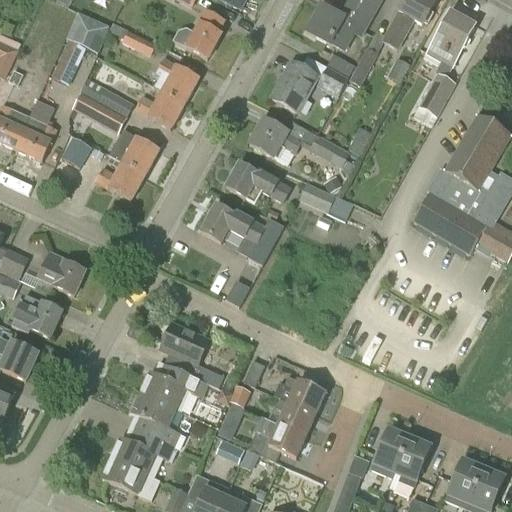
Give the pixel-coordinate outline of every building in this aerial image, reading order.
[(167,0),(191,12),(197,0),(167,0)] [(246,4),(239,0),(219,0),(218,3),(240,15),(246,4)] [(354,35),(354,36),(360,39),(382,0),(352,0),(340,21),(340,22),(342,23),(340,27),(354,35)] [(422,29),(434,7),(421,0),(406,0),(398,16),(399,16),(383,45),(397,53),(413,24),(422,29)] [(340,22),(340,21),(320,10),(306,36),(329,49),(330,46),(344,54),(354,36),(354,35),(340,27),(342,23),(340,22)] [(217,37),(224,26),(204,15),(197,27),(199,28),(195,36),(186,32),(178,35),(172,45),(186,53),(207,64),(221,39),(217,37)] [(446,83),(452,72),(475,30),(454,18),(449,15),(448,18),(426,57),(440,65),(441,66),(435,77),(436,78),(446,83)] [(97,58),(107,36),(79,23),(51,82),(67,89),(85,52),(97,58)] [(150,61),(156,49),(127,35),(121,47),(150,61)] [(0,81),(4,84),(18,55),(0,46),(0,81)] [(360,90),(377,58),(366,52),(349,84),(360,90)] [(334,60),(332,59),(326,71),(326,72),(347,83),(354,70),(334,60)] [(399,85),(410,69),(399,62),(389,78),(399,85)] [(162,96),(184,109),(199,83),(163,63),(155,78),(159,80),(153,91),(162,96)] [(296,117),(316,80),(292,67),(272,103),(296,117)] [(337,102),(348,83),(347,83),(326,72),(316,91),(334,101),(333,103),(335,104),(337,102)] [(17,90),(22,78),(13,74),(8,86),(17,90)] [(437,122),(455,88),(446,83),(436,78),(418,111),(437,122)] [(126,122),(134,109),(87,83),(80,96),(126,122)] [(170,134),(184,109),(162,96),(155,109),(142,102),(134,115),(170,134)] [(117,139),(126,123),(81,97),(72,113),(117,139)] [(0,147),(15,154),(29,122),(2,109),(0,113),(0,147)] [(477,194),(488,175),(509,139),(478,121),(445,176),(458,184),(477,194)] [(29,122),(15,154),(42,166),(57,134),(29,122)] [(263,124),(249,149),(287,170),(293,158),(294,158),(299,150),(301,146),(287,138),(287,137),(263,124)] [(360,160),(371,138),(359,132),(348,154),(360,160)] [(122,168),(145,180),(159,154),(123,135),(116,148),(129,155),(122,168)] [(78,168),(87,148),(70,140),(61,160),(78,168)] [(349,158),(317,140),(317,141),(309,155),(340,172),(338,175),(343,182),(346,184),(355,169),(346,165),(349,158)] [(130,206),(145,180),(122,168),(115,180),(102,173),(95,186),(130,206)] [(258,179),(238,168),(225,192),(246,203),(254,207),(261,195),(270,200),(270,201),(281,206),(288,192),(278,187),(259,176),(258,179)] [(497,180),(488,175),(477,194),(458,184),(445,176),(431,199),(429,198),(412,226),(468,259),(475,248),(506,267),(511,256),(511,237),(494,227),(511,198),(511,183),(500,176),(497,180)] [(336,179),(324,186),(329,196),(342,189),(336,179)] [(327,218),(335,201),(306,187),(298,204),(327,218)] [(233,219),(215,209),(200,236),(220,247),(228,233),(254,247),(247,262),(262,270),(283,232),(268,223),(264,231),(236,215),(233,219)] [(25,260),(44,270),(53,251),(34,241),(25,260)] [(0,276),(19,285),(29,263),(7,253),(0,268),(0,276)] [(73,300),(85,276),(76,272),(77,270),(51,257),(38,284),(35,292),(49,299),(52,291),(73,300)] [(0,297),(13,303),(20,288),(0,278),(0,297)] [(238,312),(249,292),(236,285),(225,305),(238,312)] [(50,342),(62,316),(41,307),(25,299),(11,330),(27,337),(29,333),(50,342)] [(208,388),(207,389),(218,393),(223,381),(197,369),(208,345),(171,328),(160,354),(183,364),(178,375),(208,388)] [(11,347),(0,342),(0,354),(6,358),(0,371),(0,373),(25,385),(37,359),(11,347)] [(208,388),(178,375),(158,366),(153,379),(149,377),(140,398),(176,414),(175,414),(181,416),(190,397),(201,402),(207,389),(208,388)] [(254,392),(264,371),(253,366),(243,387),(254,392)] [(277,403),(315,420),(325,398),(287,381),(284,389),(279,387),(273,401),(277,403)] [(243,411),(249,397),(236,391),(230,406),(243,411)] [(0,426),(2,427),(14,401),(0,394),(0,426)] [(174,452),(177,454),(179,455),(185,441),(180,439),(180,438),(167,433),(175,414),(176,414),(140,398),(131,418),(134,419),(128,432),(151,442),(174,452)] [(278,429),(305,441),(315,420),(277,403),(273,412),(284,416),(278,429)] [(305,441),(278,429),(262,422),(248,454),(275,466),(280,456),(295,463),(305,441)] [(123,444),(120,443),(111,463),(153,482),(162,463),(171,467),(177,454),(174,452),(151,442),(128,432),(123,444)] [(394,478),(409,443),(387,434),(371,474),(386,480),(388,475),(394,478)] [(216,458),(239,466),(245,450),(222,442),(216,458)] [(409,443),(394,478),(401,480),(399,486),(414,492),(430,452),(409,443)] [(160,485),(153,482),(111,463),(102,484),(137,499),(150,505),(160,485)] [(444,505),(460,511),(466,511),(483,474),(461,465),(444,505)] [(491,511),(504,483),(483,474),(466,511),(491,511)] [(339,501),(352,506),(361,482),(347,477),(339,501)] [(221,511),(226,502),(229,494),(196,479),(186,501),(199,506),(196,511),(221,511)] [(179,511),(186,498),(175,493),(166,511),(179,511)] [(226,502),(221,511),(259,511),(261,508),(237,497),(234,506),(226,502)] [(349,511),(352,506),(339,501),(334,511),(349,511)]
